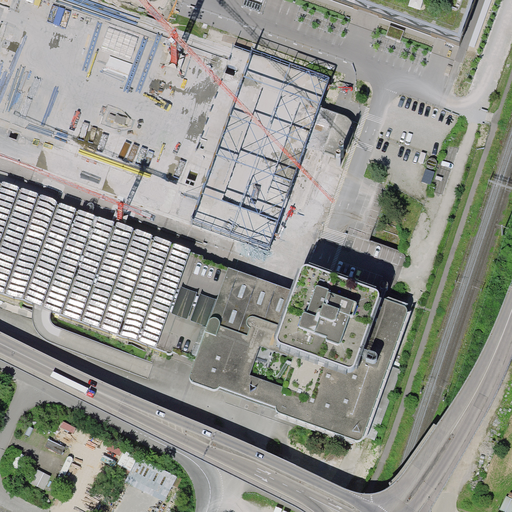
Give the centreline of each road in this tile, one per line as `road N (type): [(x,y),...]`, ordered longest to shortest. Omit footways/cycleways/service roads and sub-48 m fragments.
road 1 (unknown): [(0,161),(191,226),(298,278),(300,324),(248,412),(342,448)]
road 2 (secondary): [(360,511),(0,343)]
road 3 (unclassified): [(0,363),(183,453),(210,485),(206,511)]
road 4 (unclassified): [(392,511),(444,447),(511,310)]
